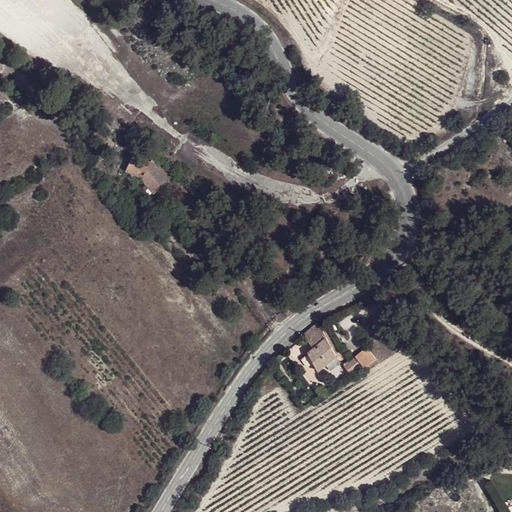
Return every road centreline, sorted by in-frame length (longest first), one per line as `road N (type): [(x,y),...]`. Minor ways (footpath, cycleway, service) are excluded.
road 1 (tertiary): [(165,511),(250,372),(291,327),(395,257),(408,223),(400,182),(385,163),(295,98),(265,40),(208,0)]
road 2 (track): [(147,111),(77,56),(28,0)]
